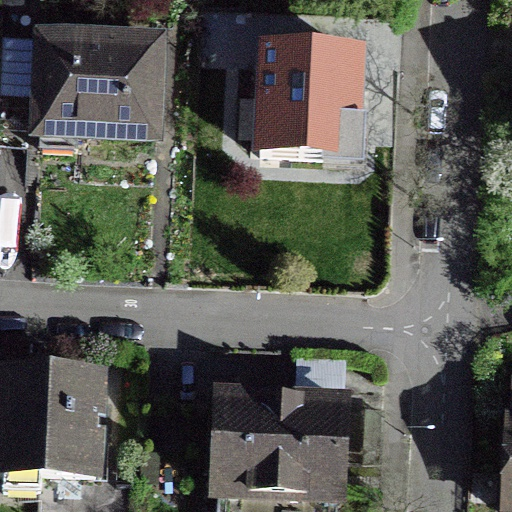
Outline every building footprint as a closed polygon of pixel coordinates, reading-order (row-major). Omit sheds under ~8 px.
[(73,146),(162,151),(168,37),(32,30),(31,42),(3,40),(0,92),(0,100),(30,102),(27,144),(44,145),(43,158),(72,159),(73,146)] [(312,182),(372,184),(377,46),(319,44),(320,36),(293,35),(293,42),(248,41),(244,165),(312,167),(312,182)] [(215,511),(348,511),(353,398),(346,398),(347,363),(297,361),(296,394),(213,391),(209,507),(216,508),(215,511)] [(105,484),(107,375),(0,372),(0,486),(3,486),(3,503),(37,504),(36,511),(131,511),(132,484),(105,484)] [(511,511),(511,392),(511,418),(505,418),(501,511),(511,511)]
